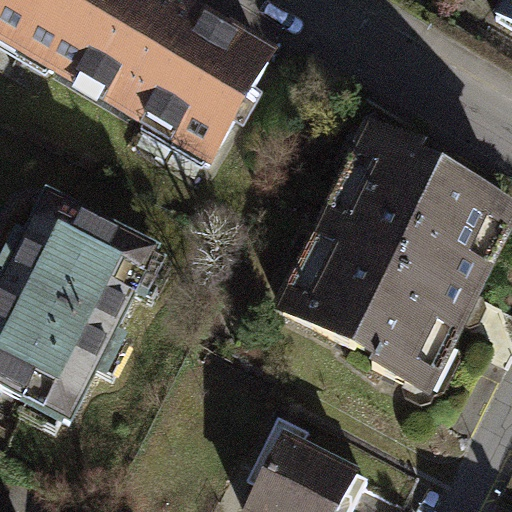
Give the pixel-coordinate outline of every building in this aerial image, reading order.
[(54,0),(0,0),(0,33),(25,49),(54,0)] [(267,73),(143,0),(54,0),(25,49),(217,166),(267,73)] [(511,0),(508,0),(496,22),(511,31),(511,0)] [(433,406),(511,255),(511,211),(429,169),(433,162),(372,130),(275,318),(380,372),(377,377),(433,406)] [(0,390),(72,430),(156,260),(49,204),(29,243),(17,239),(1,270),(9,277),(0,292),(0,390)] [(354,511),(367,488),(285,445),(250,511),(354,511)]
